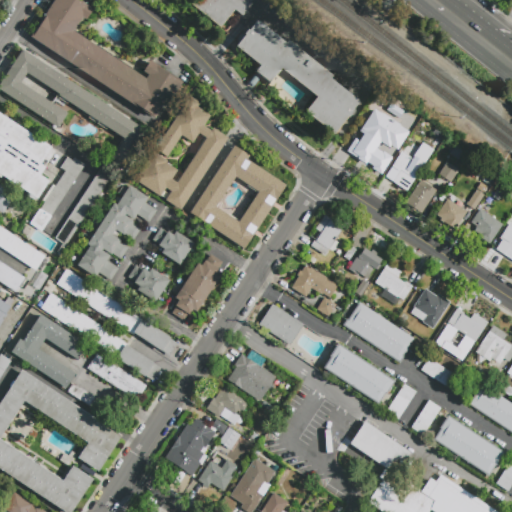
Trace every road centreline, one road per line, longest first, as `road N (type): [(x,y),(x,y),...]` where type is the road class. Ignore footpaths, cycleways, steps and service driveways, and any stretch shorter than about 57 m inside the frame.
road 1 (residential): [(132,0),(198,49),(281,147),(511,301)]
road 2 (residential): [(314,173),(97,511)]
